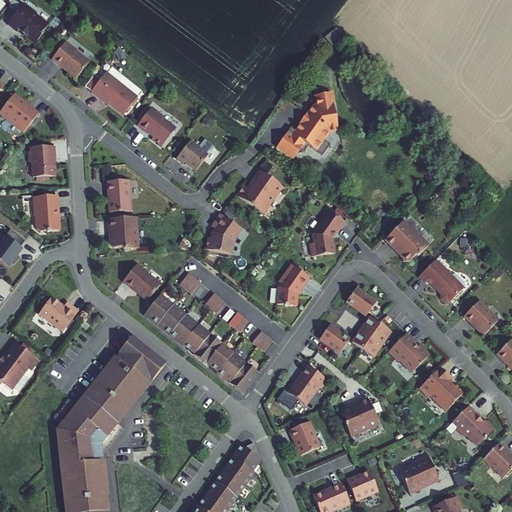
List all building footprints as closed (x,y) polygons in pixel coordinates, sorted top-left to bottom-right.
[(15,14),(7,25),(16,32),(18,31),(23,34),(22,35),(34,45),(42,35),(41,34),(48,26),(35,15),(35,12),(29,8),(27,8),(23,5),(22,6),(13,0),(7,8),(15,14)] [(55,56),(51,60),(62,69),(63,68),(76,79),(89,63),(75,52),(77,51),(66,42),(65,43),(55,56)] [(53,54),(55,56),(65,43),(63,42),(53,54)] [(91,91),(98,97),(99,95),(124,115),(137,97),(141,91),(112,67),(107,73),(106,72),(101,79),(91,91)] [(95,74),(85,86),(91,91),(101,79),(95,74)] [(324,140),(329,133),(338,131),(331,93),(315,96),(316,106),(313,107),(307,114),(306,114),(299,124),(300,125),(295,132),(290,128),(277,147),(293,159),(300,150),(304,153),(308,146),(322,156),(329,146),(328,144),(324,140)] [(14,94),(1,111),(1,115),(23,133),(39,114),(28,106),(27,107),(23,103),(23,101),(14,94)] [(144,117),(137,125),(148,134),(148,133),(153,137),(151,139),(161,147),(174,131),(174,128),(163,119),(163,118),(157,112),(155,113),(150,109),(149,111),(144,117)] [(177,159),(176,159),(183,164),(185,162),(196,171),(209,155),(215,147),(205,139),(199,147),(191,141),(181,153),(177,159)] [(54,160),(54,147),(31,148),(31,152),(29,152),(30,163),(32,163),(33,178),(36,178),(36,181),(49,180),(49,177),(55,177),(55,168),(53,167),(53,161),(54,160)] [(244,185),(237,196),(263,214),(280,190),(282,186),(260,171),(252,183),(254,184),(250,190),(248,188),(244,185)] [(108,196),(109,213),(130,212),(129,195),(131,195),(130,181),(106,182),(107,196),(108,196)] [(59,231),(57,196),(51,196),(44,197),(32,198),(34,215),(36,216),(37,229),(40,232),(47,232),(47,233),(49,233),(49,232),(59,231)] [(311,234),(312,235),(314,244),(310,245),(312,258),(335,254),(333,240),(332,240),(332,239),(336,233),(337,234),(345,223),(329,211),(326,216),(324,215),(311,234)] [(242,229),(220,214),(212,227),(214,229),(212,232),(211,238),(208,237),(206,249),(231,254),(233,241),(242,229)] [(123,250),(138,249),(136,218),(109,220),(110,231),(112,230),(112,238),(109,243),(108,244),(113,248),(121,248),(123,250)] [(404,221),(385,241),(395,251),(397,250),(403,255),(403,259),(403,262),(409,262),(415,257),(418,256),(429,246),(414,232),(415,231),(415,229),(412,226),(409,226),(404,221)] [(26,241),(11,230),(0,243),(0,261),(9,268),(11,264),(14,266),(20,258),(15,255),(26,241)] [(435,260),(418,278),(425,284),(427,281),(441,295),(441,300),(444,303),(449,303),(464,289),(463,288),(465,286),(465,283),(457,276),(454,276),(453,278),(435,260)] [(134,290),(147,301),(160,285),(147,274),(148,273),(137,264),(122,282),(133,291),(134,290)] [(297,295),(296,294),(299,289),(300,290),(309,278),(307,277),(299,271),(291,266),(280,282),(281,285),(278,288),(277,305),(285,306),(285,307),(287,307),(287,306),(296,307),(297,295)] [(180,286),(186,290),(195,279),(189,275),(180,286)] [(195,279),(186,290),(191,295),(200,284),(195,279)] [(375,303),(356,289),(346,302),(366,316),(375,303)] [(205,305),(211,310),(220,299),(214,294),(205,305)] [(157,326),(158,325),(173,305),(160,295),(145,314),(150,318),(149,319),(157,326)] [(51,298),(38,315),(63,333),(78,312),(67,303),(64,307),(51,298)] [(226,303),(220,299),(211,310),(217,315),(226,303)] [(479,301),(463,317),(471,325),(472,324),(483,336),(498,321),(486,310),(487,308),(479,301)] [(161,329),(169,336),(185,315),(173,305),(158,325),(162,328),(161,329)] [(229,325),(234,329),(243,318),(237,314),(229,325)] [(178,340),(183,345),(198,326),(185,315),(169,336),(177,342),(178,340)] [(382,345),(391,332),(370,317),(361,330),(382,345)] [(243,318),(234,329),(240,334),(249,323),(243,318)] [(82,321),(78,325),(86,331),(89,326),(82,321)] [(183,345),(194,354),(210,335),(198,326),(183,345)] [(349,340),(329,326),(320,340),(340,354),(349,340)] [(382,345),(361,330),(352,343),(373,357),(382,345)] [(253,343),(258,348),(267,337),(261,332),(253,343)] [(406,334),(388,352),(397,361),(400,361),(412,373),(429,356),(419,346),(417,348),(414,344),(415,343),(406,334)] [(193,355),(206,365),(207,364),(222,345),(210,335),(194,354),(193,355)] [(267,337),(258,348),(264,352),(273,341),(267,337)] [(107,511),(105,495),(107,495),(105,478),(104,478),(101,456),(100,444),(106,437),(107,438),(117,425),(117,424),(127,411),(128,411),(139,398),(137,397),(148,383),(147,382),(150,378),(153,380),(165,365),(151,354),(150,355),(144,350),(145,349),(131,338),(120,352),(121,353),(113,363),(111,361),(56,430),(58,448),(60,448),(63,482),(62,482),(64,500),(65,500),(66,511),(107,511)] [(511,339),(496,355),(504,362),(505,362),(511,369),(511,339)] [(0,383),(1,382),(9,388),(13,388),(13,387),(22,375),(28,368),(33,367),(38,361),(26,352),(20,347),(16,344),(10,353),(8,352),(4,357),(1,358),(0,359),(0,383)] [(207,364),(217,372),(233,353),(222,345),(207,364)] [(229,383),(229,384),(246,364),(233,353),(217,372),(217,374),(224,380),(225,379),(230,382),(229,383)] [(229,384),(242,394),(258,374),(246,364),(229,384)] [(296,383),(288,393),(284,390),(277,400),(291,411),(298,401),(305,406),(316,390),(318,391),(326,380),(307,366),(299,378),(300,378),(296,383)] [(440,368),(419,389),(428,398),(430,397),(445,412),(453,404),(463,393),(456,386),(454,387),(448,381),(450,378),(440,368)] [(22,375),(13,387),(19,392),(29,380),(22,375)] [(344,423),(350,437),(370,429),(372,430),(376,428),(377,426),(379,424),(368,399),(358,404),(359,406),(352,409),(347,407),(345,406),(343,413),(346,420),(344,423)] [(483,423),(479,419),(480,418),(468,407),(453,423),(458,428),(458,432),(463,436),(466,436),(477,447),(493,430),(486,422),(485,422),(484,422),(483,422),(483,423)] [(310,422),(288,431),(293,441),(294,441),(301,456),(319,448),(312,433),(314,432),(310,422)] [(100,444),(101,456),(102,455),(123,430),(117,425),(107,438),(106,437),(100,444)] [(226,511),(228,510),(236,498),(245,486),(253,474),(252,472),(260,460),(253,444),(243,448),(241,446),(232,458),(227,466),(224,471),(220,476),(220,475),(215,483),(210,490),(206,496),(203,500),(197,507),(199,508),(195,511),(226,511)] [(506,452),(498,444),(482,461),(490,468),(492,467),(503,478),(511,469),(511,458),(505,452),(506,452)] [(414,466),(399,472),(410,496),(419,492),(418,490),(417,487),(423,485),(424,487),(438,481),(428,457),(423,459),(413,463),(414,466)] [(369,471),(346,481),(355,502),(378,492),(369,471)] [(328,490),(312,497),(319,511),(330,511),(337,509),(337,511),(350,505),(340,484),(328,489),(328,490)] [(459,511),(462,509),(457,497),(433,508),(434,511),(459,511)]
